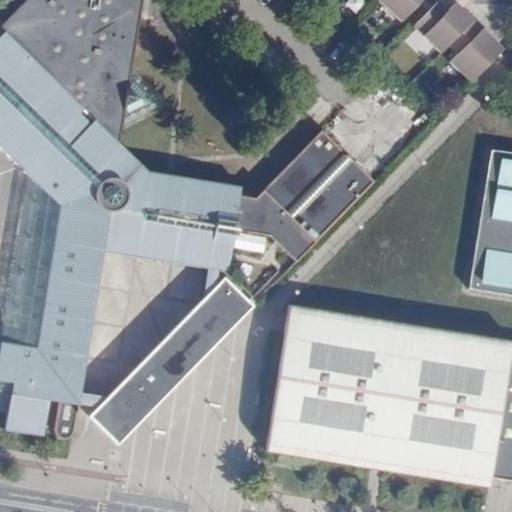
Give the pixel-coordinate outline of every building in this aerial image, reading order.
[(224,272),(252,299),(277,272),(281,276),(373,182),(321,131),(259,195),(238,191),(238,187),(178,177),(167,176),(148,172),(119,145),(122,130),(171,104),(132,65),(139,26),(142,0),(26,0),(0,27),(0,412),(5,414),(3,430),(41,436),(44,420),(53,421),(52,428),(53,434),(56,438),(60,440),(65,439),(72,432),(101,252),(224,272)] [(377,0),(401,22),(415,8),(422,0),(377,0)] [(448,46),(473,20),(456,3),(448,11),(438,2),(423,17),(414,26),(441,53),(448,46)] [(503,50),(473,20),(448,46),(457,55),(450,62),(471,83),(503,50)] [(511,153),(490,150),(468,289),(511,296),(511,153)] [(88,417),(116,445),(250,308),(251,306),(223,279),(88,417)] [(511,341),(288,305),(264,451),(303,457),(303,456),(449,480),(449,481),(487,487),(488,478),(511,482),(511,341)]
